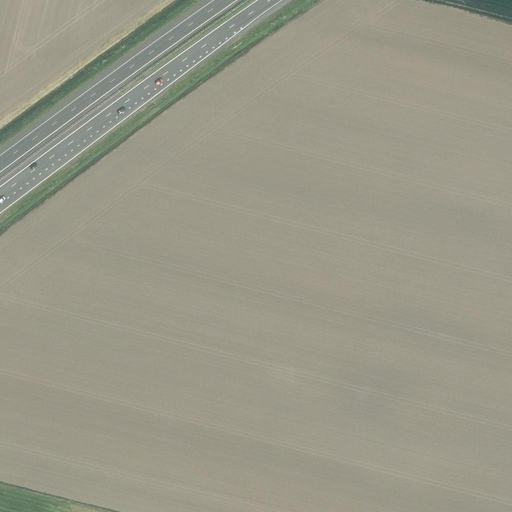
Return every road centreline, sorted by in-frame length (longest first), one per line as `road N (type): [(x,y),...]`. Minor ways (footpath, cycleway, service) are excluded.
road 1 (motorway): [(0,195),(271,0)]
road 2 (motorway): [(226,0),(0,164)]
